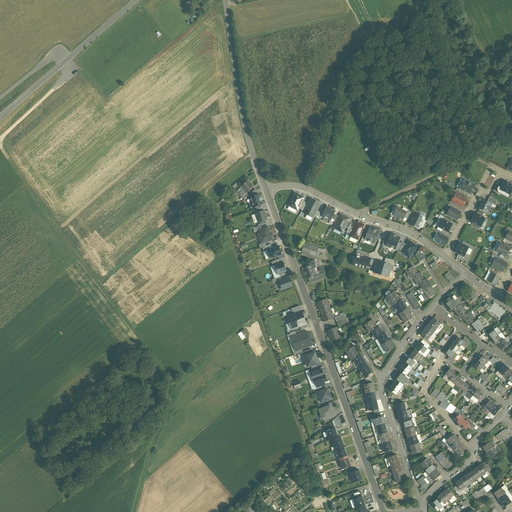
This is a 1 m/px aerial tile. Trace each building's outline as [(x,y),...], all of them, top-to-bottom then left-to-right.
[(464,191),(471,194),(475,187),(464,181),(460,189),(464,191)] [(511,185),(505,181),(502,185),(500,190),(510,195),(511,192),(511,185)] [(250,184),(247,182),(241,187),(242,187),(244,190),(247,193),(254,187),(250,184)] [(502,185),(497,183),(493,191),(499,193),(500,190),(502,185)] [(288,206),(298,211),(298,209),(302,201),(304,198),(295,193),(288,206)] [(467,200),(455,194),(452,201),(451,201),(458,205),(463,207),(467,200)] [(251,198),(250,198),(252,203),(253,208),(255,207),(261,205),(263,204),(262,201),(261,198),(259,195),(251,198)] [(498,201),(490,197),(487,202),(491,204),(495,206),(498,201)] [(314,216),(317,211),(320,204),(311,199),(303,213),(313,218),(314,216)] [(484,200),(479,209),(487,213),(488,210),(489,211),(491,207),(490,207),(491,204),(487,202),(484,200)] [(335,212),(327,207),(325,210),(322,217),(330,221),(331,219),(335,212)] [(400,218),(403,220),(404,218),(407,213),(397,208),(393,216),(399,219),(400,218)] [(454,209),(451,208),(447,215),(457,220),(461,213),(454,209)] [(263,212),(255,214),(258,223),(260,222),(266,220),(267,220),(264,211),(263,212)] [(424,218),(415,213),(413,217),(411,221),(410,224),(419,229),(420,226),(423,220),(424,218)] [(336,222),(333,228),(343,233),(346,227),(348,222),(350,219),(340,214),(339,217),(336,222)] [(477,215),(475,214),(471,222),(473,223),(481,227),(485,219),(482,217),(477,215)] [(442,220),(442,219),(441,221),(440,221),(438,224),(439,226),(438,227),(443,229),(448,232),(452,224),(450,224),(442,220)] [(350,237),(358,240),(364,226),(356,222),(353,228),(351,234),(350,237)] [(262,229),(258,230),(259,234),(258,235),(261,244),(265,243),(273,240),(271,233),(270,233),(268,227),(262,229)] [(375,244),(380,232),(370,228),(367,234),(365,240),(375,244)] [(388,242),(386,246),(395,250),(399,242),(400,238),(397,237),(397,236),(394,235),(391,234),(388,242)] [(444,237),(440,235),(441,235),(440,234),(440,235),(439,234),(439,235),(436,241),(444,245),(448,239),(444,237)] [(406,245),(401,252),(409,258),(417,247),(409,241),(406,245)] [(317,249),(304,244),(302,252),(315,256),(317,249)] [(464,257),(465,256),(467,254),(466,253),(469,248),(462,245),(460,244),(455,252),(458,254),(464,257)] [(510,249),(501,244),(496,252),(504,256),(506,257),(510,249)] [(270,259),(281,255),(278,246),(272,249),(267,250),(270,259)] [(323,250),(317,249),(315,256),(320,257),(324,258),(326,250),(324,250),(325,249),(324,249),(323,250)] [(425,259),(420,249),(415,255),(419,263),(425,259)] [(353,265),(365,269),(368,260),(362,258),(363,256),(356,254),(353,265)] [(386,258),(384,264),(392,267),(393,261),(386,258)] [(499,260),(495,258),(491,266),(503,272),(507,264),(499,260)] [(319,260),(315,259),(314,260),(308,263),(309,266),(313,264),(315,268),(316,268),(322,265),(321,261),(319,260)] [(435,261),(429,265),(432,270),(438,266),(435,261)] [(283,262),(281,263),(274,266),(278,275),(279,274),(284,272),(287,271),(283,262)] [(389,277),(392,267),(384,264),(377,262),(374,273),(389,277)] [(309,266),(304,268),(308,279),(314,277),(311,270),(315,268),(313,264),(309,266)] [(413,266),(405,271),(406,271),(407,272),(410,278),(410,279),(412,277),(417,274),(413,267),(413,266)] [(420,272),(417,274),(412,277),(417,285),(419,283),(424,280),(420,273),(420,272)] [(314,277),(308,279),(310,283),(325,278),(324,273),(318,275),(314,277)] [(496,276),(492,273),(492,274),(488,281),(496,285),(500,278),(496,276)] [(282,280),(279,281),(282,290),(292,286),(289,277),(282,280)] [(424,280),(419,283),(420,285),(424,291),(431,286),(426,279),(424,280)] [(462,286),(468,291),(471,287),(465,282),(462,286)] [(431,286),(424,291),(425,293),(429,298),(436,294),(431,286)] [(394,292),(386,297),(387,297),(392,306),(394,305),(399,301),(394,293),(394,292)] [(420,307),(414,297),(412,299),(418,308),(420,307)] [(447,301),(445,303),(446,303),(452,311),(454,310),(458,306),(455,301),(452,298),(453,298),(452,297),(447,301)] [(412,299),(410,301),(415,310),(418,308),(412,299)] [(327,300),(318,303),(321,312),(330,309),(327,300)] [(407,309),(401,300),(399,301),(394,305),(399,314),(407,309)] [(492,305),(487,301),(482,307),(487,311),(489,309),(490,307),(492,305)] [(492,305),(490,307),(489,309),(491,311),(494,313),(498,307),(493,303),(492,305)] [(460,304),(458,306),(454,310),(460,318),(462,317),(467,313),(460,304)] [(505,312),(500,308),(495,314),(500,318),(505,312)] [(330,309),(321,312),(324,322),(334,319),(330,309)] [(407,309),(399,314),(405,323),(412,318),(407,309)] [(308,325),(303,311),(302,311),(295,314),(287,316),(292,330),(301,327),(307,325),(308,325)] [(469,311),(467,313),(462,317),(469,325),(471,324),(471,323),(475,320),(469,311)] [(487,324),(480,316),(477,318),(484,327),(487,324)] [(434,318),(427,327),(434,332),(441,324),(434,318)] [(477,318),(475,320),(471,323),(471,324),(477,332),(484,327),(477,318)] [(373,320),(364,325),(365,325),(369,332),(371,331),(377,328),(376,328),(372,320),(373,320)] [(383,334),(378,326),(376,328),(377,328),(371,331),(376,339),(377,338),(377,337),(383,334)] [(427,327),(421,335),(428,340),(434,332),(427,327)] [(337,328),(328,331),(331,342),(341,338),(337,328)] [(238,334),(242,340),(249,335),(245,329),(238,334)] [(494,330),(488,334),(492,339),(498,335),(494,330)] [(291,338),(293,345),(308,339),(306,333),(291,338)] [(384,333),(383,334),(377,337),(377,338),(382,345),(389,340),(384,333)] [(498,335),(492,339),(496,345),(498,343),(502,341),(498,335)] [(462,341),(458,338),(457,338),(458,338),(454,343),(459,347),(461,345),(463,342),(462,341)] [(311,345),(308,339),(293,345),(295,351),(311,345)] [(502,341),(498,343),(502,349),(508,345),(506,342),(504,339),(502,341)] [(389,340),(382,345),(386,352),(386,353),(394,348),(394,347),(393,347),(389,340)] [(421,343),(415,350),(422,355),(428,348),(421,342),(420,343),(421,343)] [(454,343),(450,349),(455,353),(457,350),(459,347),(454,343)] [(354,347),(346,352),(352,361),(353,360),(353,359),(359,356),(355,350),(356,349),(355,349),(354,347)] [(455,353),(450,349),(446,354),(445,354),(449,357),(451,358),(455,353)] [(422,355),(415,350),(410,356),(417,362),(422,355)] [(312,354),(304,357),(308,367),(311,366),(318,363),(315,353),(312,354)] [(362,357),(361,355),(359,356),(353,359),(353,360),(359,368),(366,364),(362,357),(363,357),(362,357)] [(417,362),(410,356),(405,363),(411,369),(417,362)] [(488,360),(482,356),(478,361),(484,366),(485,363),(488,360)] [(484,366),(478,361),(474,367),(479,371),(481,369),(484,366)] [(419,372),(423,367),(418,362),(414,367),(419,372)] [(411,369),(405,363),(399,370),(402,373),(406,375),(411,369)] [(366,364),(359,368),(365,378),(372,373),(372,372),(372,373),(368,366),(367,366),(366,364)] [(500,369),(498,371),(503,375),(509,369),(504,365),(504,364),(500,369)] [(455,373),(450,369),(446,374),(451,378),(454,375),(455,373)] [(511,371),(509,369),(503,375),(508,379),(511,374),(511,371)] [(319,371),(310,374),(312,380),(313,379),(324,375),(322,370),(319,371)] [(406,375),(402,373),(396,381),(402,386),(409,378),(406,375)] [(425,382),(427,379),(415,373),(414,376),(419,378),(419,379),(425,382)] [(324,375),(313,379),(315,385),(324,382),(327,381),(325,375),(324,375)] [(454,375),(451,378),(450,380),(456,385),(460,379),(454,375)] [(465,383),(460,379),(456,385),(461,389),(465,383)] [(295,390),(302,387),(300,381),(293,383),(295,390)] [(396,381),(389,389),(396,395),(396,394),(402,386),(396,381)] [(373,383),(364,385),(366,394),(375,392),(373,383)] [(470,388),(465,383),(461,389),(464,391),(467,393),(468,392),(471,388),(470,388)] [(477,390),(472,386),(470,388),(471,388),(468,392),(473,396),(477,390)] [(328,389),(318,393),(321,403),(331,399),(328,389)] [(441,392),(436,389),(432,394),(437,398),(441,392)] [(482,394),(477,390),(473,396),(479,400),(482,395),(483,394),(482,394)] [(375,392),(366,394),(368,402),(376,400),(375,392)] [(446,397),(441,392),(437,398),(442,402),(444,400),(446,397)] [(487,399),(482,406),(484,408),(485,407),(490,400),(487,399)] [(376,400),(368,402),(370,411),(369,411),(379,409),(378,409),(376,400)] [(442,402),(440,406),(446,410),(450,404),(444,400),(442,402)] [(490,400),(485,407),(490,411),(495,405),(490,401),(490,400)] [(404,402),(395,404),(395,405),(398,413),(406,411),(403,402),(404,402)] [(456,408),(450,404),(446,410),(451,414),(452,414),(456,408)] [(500,409),(495,405),(490,411),(495,415),(500,408),(500,409)] [(324,408),(320,410),(323,419),(329,417),(334,416),(331,406),(324,408)] [(406,411),(398,413),(401,422),(403,421),(409,419),(406,411)] [(382,416),(373,419),(374,419),(376,427),(384,424),(382,416)] [(467,424),(461,416),(459,416),(455,418),(455,419),(455,420),(456,422),(457,422),(461,428),(462,427),(467,424)] [(409,419),(403,421),(405,429),(413,427),(411,419),(409,419)] [(384,424),(376,427),(379,435),(387,433),(384,424)] [(413,427),(405,429),(408,438),(416,435),(413,427)] [(335,429),(326,432),(327,432),(328,436),(330,440),(332,440),(332,439),(338,437),(335,429)] [(503,431),(499,434),(504,440),(506,438),(510,435),(507,431),(505,433),(503,431)] [(387,433),(379,435),(380,440),(382,443),(390,441),(387,433)] [(416,435),(408,438),(411,446),(419,444),(416,435)] [(454,435),(447,440),(449,443),(451,446),(458,441),(454,435)] [(340,436),(338,437),(332,439),(332,440),(336,449),(343,447),(341,439),(340,437),(340,436)] [(390,441),(382,443),(384,451),(384,452),(393,449),(392,449),(390,441)] [(458,441),(451,446),(455,451),(462,447),(458,441)] [(489,442),(482,447),(483,448),(483,447),(487,453),(493,448),(489,442)] [(419,444),(411,446),(413,454),(413,455),(421,452),(419,444)] [(343,447),(336,449),(339,459),(347,456),(344,449),(345,449),(344,449),(343,447)] [(462,447),(455,451),(456,452),(460,457),(466,452),(462,447)] [(493,448),(487,453),(490,458),(497,453),(493,448)] [(442,452),(436,458),(438,460),(440,459),(442,461),(446,458),(442,452)] [(397,455),(388,458),(391,466),(399,464),(396,455),(397,455)] [(347,456),(339,459),(343,469),(342,469),(351,466),(348,459),(348,458),(347,456)] [(446,458),(442,461),(444,463),(442,465),(444,467),(450,462),(446,458)] [(427,459),(420,464),(421,464),(425,469),(431,465),(427,459)] [(450,462),(444,467),(447,470),(453,465),(450,462)] [(399,464),(391,466),(394,474),(402,472),(399,464)] [(482,464),(482,465),(477,468),(482,475),(487,471),(486,470),(482,464)] [(431,465),(425,469),(427,472),(429,475),(435,470),(431,465)] [(477,468),(471,472),(476,479),(482,475),(477,468)] [(359,470),(350,473),(354,483),(362,480),(359,470)] [(440,476),(435,470),(429,475),(434,481),(440,476)] [(402,472),(394,474),(396,483),(405,480),(404,480),(402,472)] [(471,472),(466,476),(471,483),(476,479),(471,472)] [(466,476),(461,480),(466,487),(471,483),(466,476)] [(283,483),(286,488),(293,484),(289,479),(283,483)] [(461,480),(456,483),(455,483),(457,486),(461,491),(461,490),(466,487),(461,480)] [(501,488),(494,493),(494,494),(494,493),(498,499),(505,494),(501,489),(502,488),(501,488)] [(447,489),(448,489),(443,494),(448,500),(453,496),(448,489),(447,489)] [(443,494),(438,498),(438,499),(439,499),(443,504),(446,502),(448,500),(443,494)] [(505,494),(498,499),(499,500),(499,501),(504,507),(504,508),(511,502),(505,494)] [(270,496),(264,501),(268,505),(274,500),(270,496)] [(362,496),(353,499),(356,508),(364,505),(361,496),(362,496)] [(438,499),(433,503),(434,503),(432,505),(437,511),(439,510),(440,511),(442,511),(445,510),(442,507),(444,505),(443,504),(439,499),(438,499)]
